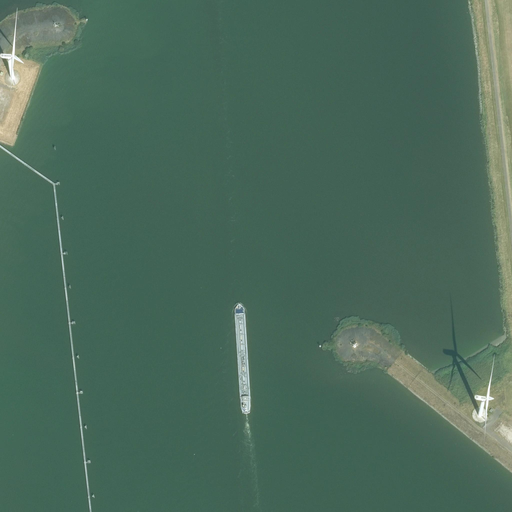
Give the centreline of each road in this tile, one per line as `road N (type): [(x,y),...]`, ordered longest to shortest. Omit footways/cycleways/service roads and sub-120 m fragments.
road 1 (unclassified): [(511,220),(487,0)]
road 2 (track): [(511,451),(397,361)]
